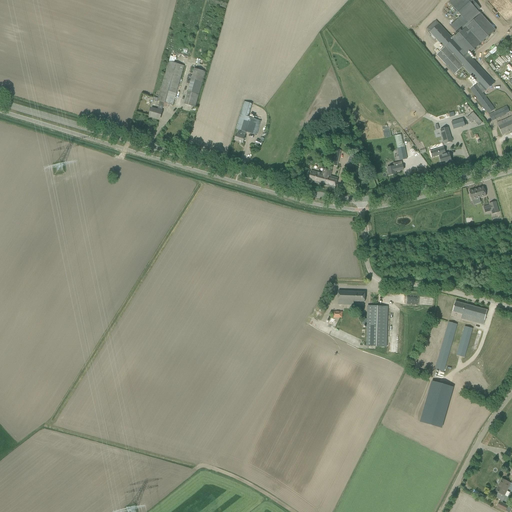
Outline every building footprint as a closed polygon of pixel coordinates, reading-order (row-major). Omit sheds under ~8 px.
[(467,23),(452,37),(467,53),(470,51),(471,52),(495,30),(480,14),(481,13),(480,12),(479,13),(478,11),(480,9),(472,0),(468,0),(467,0),(450,0),(448,2),(467,23)] [(511,9),(503,0),(493,0),(488,5),(511,32),(511,31),(511,9)] [(467,53),(452,37),(436,20),(427,29),(444,48),(436,55),(454,75),(463,67),(478,84),(470,89),(489,114),(495,109),(483,93),(495,83),(467,53)] [(188,54),(189,48),(171,44),(169,50),(188,54)] [(158,110),(151,108),(149,116),(156,117),(156,118),(160,119),(162,111),(161,111),(164,103),(173,105),(184,66),(169,62),(157,101),(160,102),(159,106),(158,110)] [(205,72),(194,69),(184,104),(195,107),(205,72)] [(236,129),(242,131),(246,132),(256,135),(261,121),(248,117),(252,104),(244,102),(236,129)] [(503,108),(489,115),(493,122),(506,115),(503,108)] [(473,112),(466,118),(471,123),(474,121),(478,126),(482,123),(473,112)] [(511,116),(497,123),(498,126),(502,135),(511,130),(511,116)] [(463,118),(451,122),(452,126),(454,129),(458,128),(465,126),(463,118)] [(448,127),(440,130),(445,144),(452,142),(448,127)] [(246,132),(242,131),(242,132),(238,131),(237,134),(236,134),(234,141),(243,143),(245,136),(244,136),(246,132)] [(402,134),(395,136),(397,149),(404,147),(402,134)] [(397,149),(398,153),(399,157),(400,160),(407,159),(404,147),(397,149)] [(433,150),(430,151),(431,154),(431,155),(432,157),(435,156),(439,155),(440,156),(439,156),(442,164),(451,161),(449,153),(448,154),(446,154),(444,147),(433,150)] [(330,161),(329,164),(337,166),(341,150),(339,150),(335,149),(333,149),(332,152),(330,161)] [(387,167),(387,168),(388,171),(389,175),(395,174),(395,172),(404,170),(402,161),(393,163),(394,166),(387,167)] [(337,178),(331,176),(332,171),(323,169),(322,174),(311,171),(310,176),(308,181),(335,188),(336,184),(337,178)] [(483,187),(469,191),(472,200),(486,196),(483,187)] [(489,205),(483,207),(485,212),(491,211),(492,214),(499,213),(496,202),(489,204),(489,205)] [(364,302),(365,297),(365,292),(338,291),(338,305),(353,306),(353,302),(364,302)] [(455,302),(454,307),(452,312),(462,314),(461,319),(483,325),(487,311),(455,302)] [(366,346),(386,347),(387,307),(367,306),(366,346)] [(457,324),(449,322),(435,370),(443,372),(457,324)] [(456,356),(464,358),(472,329),(464,327),(456,356)] [(431,383),(420,422),(441,428),(452,391),(453,388),(432,382),(432,381),(431,383)] [(503,501),(505,497),(505,496),(511,484),(510,483),(502,479),(496,492),(498,492),(495,497),(503,501)] [(505,511),(508,506),(500,502),(497,507),(505,511)]
